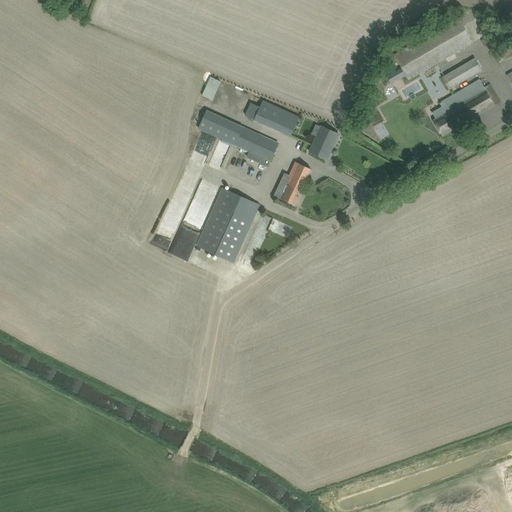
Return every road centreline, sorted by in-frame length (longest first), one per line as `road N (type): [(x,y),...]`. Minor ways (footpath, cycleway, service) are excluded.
road 1 (unclassified): [(196,426),(205,305),(214,287),(511,116)]
road 2 (unknown): [(316,226),(265,202),(264,188),(288,152),(367,195)]
